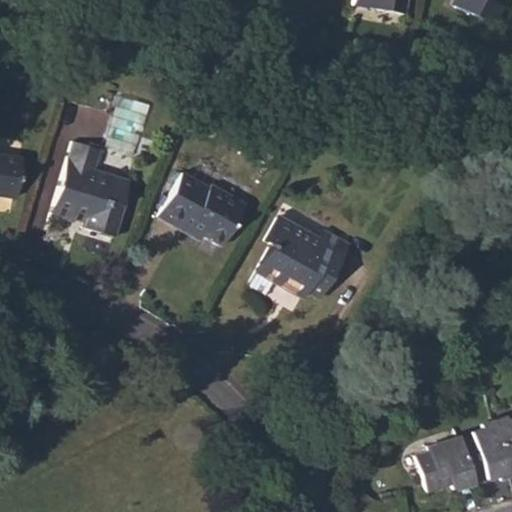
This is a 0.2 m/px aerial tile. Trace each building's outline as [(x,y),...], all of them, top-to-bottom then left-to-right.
[(348,0),(347,6),(396,15),(398,0),(348,0)] [(486,0),(447,0),(445,5),(488,26),(498,6),(486,0)] [(45,204),(79,215),(76,226),(105,236),(116,207),(111,205),(117,186),(89,176),(97,150),(68,140),(45,204)] [(15,157),(0,154),(0,195),(9,197),(15,157)] [(150,217),(174,231),(177,227),(215,249),(240,202),(206,183),(205,186),(177,169),(150,217)] [(271,251),(258,273),(276,283),(273,289),(287,297),(291,292),(318,308),(349,253),(326,240),(321,250),(279,227),(267,248),(271,251)] [(266,301),(273,289),(276,283),(258,273),(247,290),(266,301)] [(511,417),(490,424),(505,471),(511,468),(511,417)] [(454,436),(470,482),(505,471),(490,424),(454,436)] [(410,456),(421,491),(446,483),(449,490),(470,482),(454,436),(422,446),(424,451),(410,456)]
